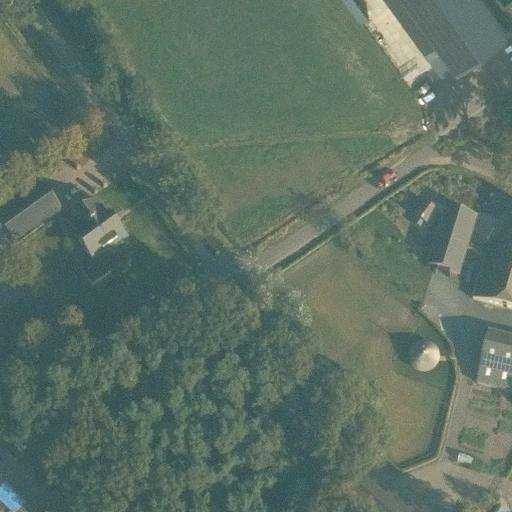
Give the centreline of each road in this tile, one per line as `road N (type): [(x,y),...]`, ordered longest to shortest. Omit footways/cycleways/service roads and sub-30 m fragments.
road 1 (unclassified): [(228,282),(25,0)]
road 2 (unclassified): [(228,282),(0,405)]
road 3 (unclassified): [(228,282),(433,149)]
